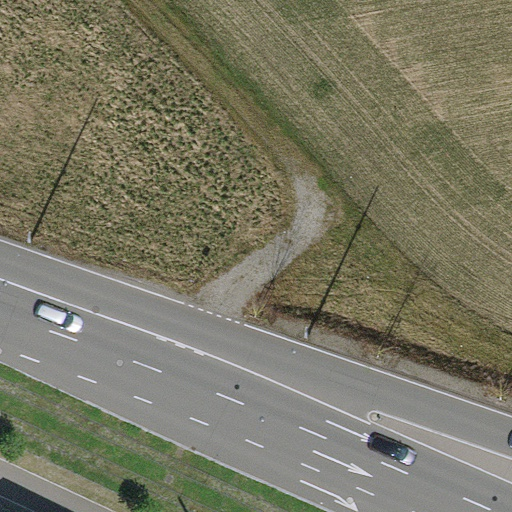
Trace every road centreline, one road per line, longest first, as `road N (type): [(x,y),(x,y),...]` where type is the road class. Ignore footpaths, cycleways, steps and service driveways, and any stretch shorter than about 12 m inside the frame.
road 1 (track): [(175,361),(272,267),(296,215),(291,169),(271,137),(145,0)]
road 2 (unclassified): [(175,361),(499,511)]
road 3 (unclassified): [(511,439),(359,385),(175,361)]
road 4 (unclassified): [(175,361),(0,291)]
